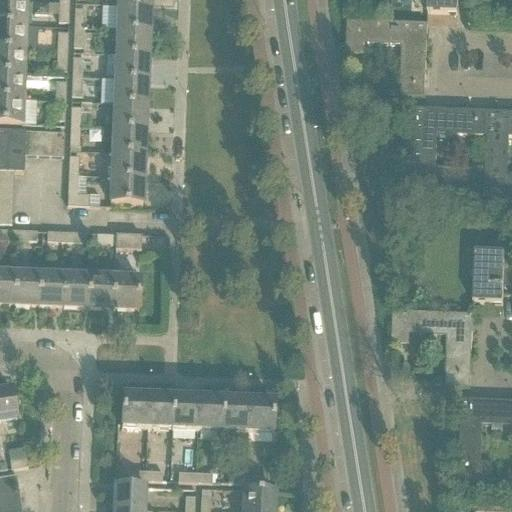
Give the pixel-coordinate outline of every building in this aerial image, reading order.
[(116,0),(116,9),(150,11),(150,10),(149,10),(149,0),(116,0)] [(428,0),(428,15),(457,16),(457,0),(428,0)] [(0,29),(26,30),(27,5),(0,4),(0,29)] [(69,7),(59,7),(58,27),(69,28),(69,7)] [(116,9),(115,34),(149,35),(148,35),(149,11),(150,11),(116,9)] [(74,13),(73,32),(83,33),(84,13),(75,13),(74,13)] [(400,99),(424,100),(427,26),(347,23),(346,55),(364,56),(364,46),(402,47),(400,99)] [(0,53),(25,54),(35,55),(36,30),(26,30),(0,29),(0,53)] [(73,32),(73,52),(83,52),(83,33),(73,32)] [(115,34),(114,59),(148,60),(148,59),(147,59),(148,36),(149,36),(149,35),(115,34)] [(58,37),(57,55),(68,56),(68,38),(58,37)] [(0,78),(24,79),(25,54),(0,53),(0,78)] [(68,56),(57,55),(56,76),(67,77),(68,56)] [(114,59),(113,83),(147,85),(147,84),(146,84),(147,60),(148,60),(114,59)] [(72,62),(71,82),(82,82),(82,63),(73,62),(72,62)] [(0,102),(23,103),(24,79),(0,78),(0,102)] [(71,82),(71,101),(81,102),(82,82),(71,82)] [(100,83),(99,107),(112,108),(146,109),(145,109),(146,85),(147,85),(113,83),(100,83)] [(344,97),(368,98),(369,85),(345,84),(344,97)] [(55,86),(55,105),(65,105),(66,87),(55,86)] [(23,103),(0,102),(0,128),(22,130),(23,103)] [(65,105),(55,105),(54,125),(64,126),(65,105)] [(112,108),(111,132),(145,134),(145,133),(144,133),(145,110),(146,110),(146,109),(112,108)] [(70,111),(69,131),(80,131),(80,112),(71,111),(70,111)] [(416,111),(413,192),(433,192),(445,193),(473,194),(474,176),(445,175),(436,175),(437,136),(476,138),(476,134),(477,114),(424,112),(416,111)] [(484,194),(511,195),(511,177),(507,178),(509,139),(511,139),(511,115),(487,114),(487,134),(486,138),(485,170),(484,194)] [(69,131),(69,150),(79,151),(80,131),(69,131)] [(111,132),(110,157),(144,158),(143,158),(144,134),(145,134),(111,132)] [(0,175),(13,176),(24,176),(24,160),(25,135),(0,134),(0,175)] [(38,136),(25,135),(24,160),(37,160),(38,136)] [(50,136),(38,136),(37,160),(50,161),(50,136)] [(63,137),(50,136),(50,161),(62,161),(63,137)] [(110,157),(109,182),(144,183),(142,183),(143,159),(144,159),(144,158),(110,157)] [(68,180),(79,180),(79,161),(68,161),(68,180)] [(473,194),(484,194),(485,170),(474,170),(474,176),(473,194)] [(0,175),(0,188),(13,189),(13,176),(0,175)] [(67,180),(67,198),(84,199),(85,180),(78,180),(68,180),(67,180)] [(144,183),(109,182),(109,187),(111,187),(110,207),(142,209),(142,207),(141,207),(142,184),(144,184),(144,183)] [(0,188),(0,202),(12,202),(13,189),(0,188)] [(67,200),(66,210),(67,210),(88,211),(89,199),(84,199),(67,198),(67,200)] [(0,202),(0,215),(12,216),(12,202),(0,202)] [(12,216),(0,215),(0,228),(11,229),(12,216)] [(0,244),(17,245),(18,235),(0,234),(0,244)] [(18,235),(17,245),(36,246),(36,236),(18,235)] [(47,246),(66,247),(67,237),(47,236),(47,246)] [(67,237),(66,247),(85,248),(86,238),(67,237)] [(115,255),(116,239),(96,238),(95,248),(115,249),(115,255)] [(116,239),(115,255),(140,256),(141,240),(116,239)] [(473,305),(502,307),(503,279),(511,279),(511,244),(504,244),(503,256),(475,255),(473,305)] [(14,310),(16,276),(0,275),(0,308),(14,309),(14,310)] [(38,311),(39,311),(40,277),(16,276),(14,310),(15,310),(15,309),(38,310),(38,311)] [(63,312),(64,312),(65,278),(40,277),(39,311),(39,310),(63,311),(63,312)] [(87,314),(88,314),(90,279),(65,278),(64,312),(64,311),(88,312),(87,314)] [(112,315),(113,315),(114,283),(114,280),(90,279),(88,314),(89,314),(89,312),(112,313),(112,315)] [(114,283),(113,315),(113,313),(137,314),(137,316),(138,316),(139,284),(139,281),(114,280),(114,283)] [(448,338),(445,389),(469,390),(473,317),(392,314),(391,345),(408,346),(409,337),(448,338)] [(389,387),(413,388),(414,375),(390,374),(389,387)] [(0,425),(16,423),(11,393),(10,393),(10,395),(0,396),(0,425)] [(121,432),(147,433),(148,404),(124,403),(124,401),(122,401),(121,432)] [(511,404),(461,402),(458,482),(490,483),(491,466),(481,465),(482,427),(511,428),(511,404)] [(147,433),(172,435),(173,403),(172,403),(172,404),(148,404),(147,433)] [(172,435),(197,435),(198,406),(174,405),(174,403),(173,403),(172,435)] [(197,435),(222,436),(223,405),(222,405),(222,407),(198,406),(197,435)] [(222,436),(247,437),(248,408),(224,407),(224,405),(223,405),(222,436)] [(248,408),(247,437),(273,439),(274,407),(272,407),(272,409),(248,408)] [(7,455),(8,463),(25,461),(24,452),(7,455)] [(25,461),(8,463),(10,473),(27,470),(25,461)] [(128,484),(144,485),(145,475),(128,474),(128,484)] [(145,475),(144,485),(161,486),(162,476),(145,475)] [(195,486),(195,477),(179,476),(178,486),(195,486)] [(212,487),(213,477),(195,477),(195,486),(212,487)] [(0,480),(0,493),(18,491),(16,478),(0,480)] [(227,488),(245,489),(245,479),(228,478),(227,488)] [(245,479),(245,489),(261,489),(262,479),(245,479)] [(143,511),(144,492),(114,490),(114,491),(115,491),(114,511),(143,511)] [(0,493),(0,505),(20,503),(18,491),(0,493)] [(243,496),(242,511),(273,511),(274,497),(243,496)] [(185,501),(184,511),(193,511),(194,501),(185,501)] [(200,502),(199,511),(209,511),(210,502),(200,502)] [(0,505),(0,511),(21,511),(20,503),(0,505)]
